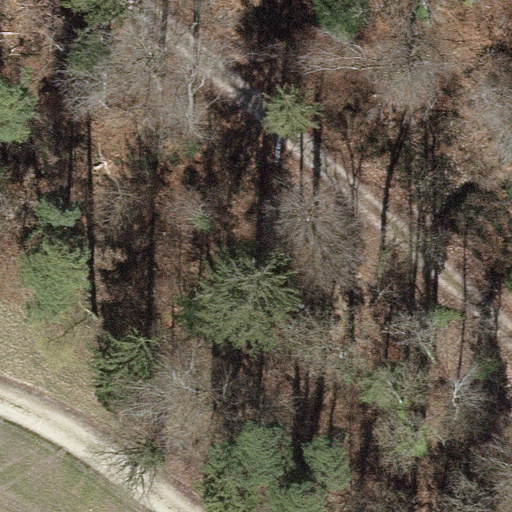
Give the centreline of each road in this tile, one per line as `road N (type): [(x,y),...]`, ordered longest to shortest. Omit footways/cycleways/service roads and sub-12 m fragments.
road 1 (track): [(118,0),(511,336)]
road 2 (track): [(185,511),(103,449),(0,405)]
